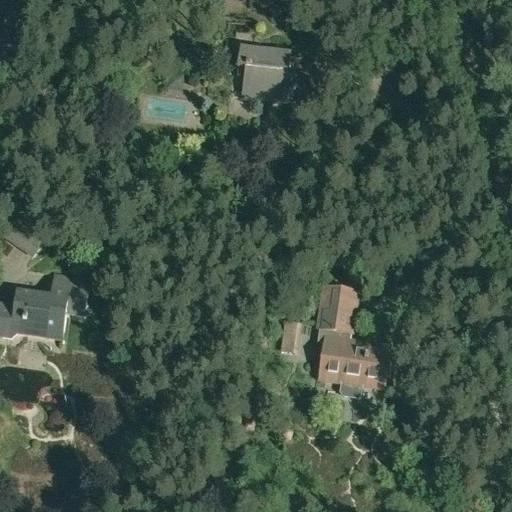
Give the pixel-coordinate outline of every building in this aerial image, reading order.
[(290,58),(241,52),(238,72),(246,73),(243,99),(292,106),(296,78),(288,77),(290,58)] [(4,234),(17,243),(29,225),(17,216),(4,234)] [(14,304),(0,301),(0,335),(16,338),(24,332),(63,338),(66,318),(83,321),(89,281),(53,276),(50,294),(16,289),(14,304)] [(320,381),(342,384),(341,395),(343,398),(356,400),(360,397),(361,387),(383,390),(389,351),(350,345),(357,296),(325,291),(319,330),(331,332),(330,342),(326,342),(320,381)] [(282,337),(297,338),(299,325),(284,323),(282,337)]
